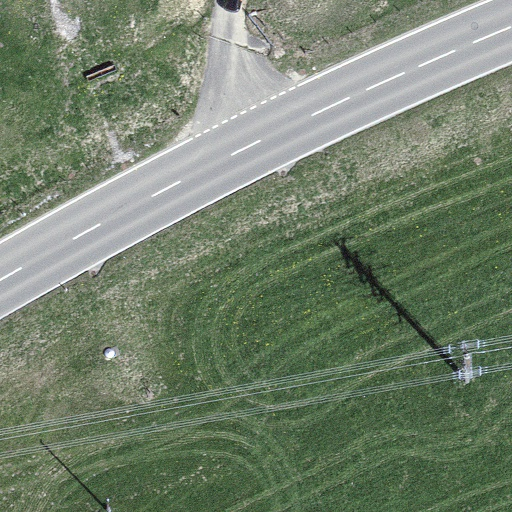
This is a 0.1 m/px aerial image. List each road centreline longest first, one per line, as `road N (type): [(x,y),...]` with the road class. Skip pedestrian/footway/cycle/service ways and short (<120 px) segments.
road 1 (secondary): [(0,293),(260,145),(511,25)]
road 2 (track): [(260,145),(216,10),(224,0)]
